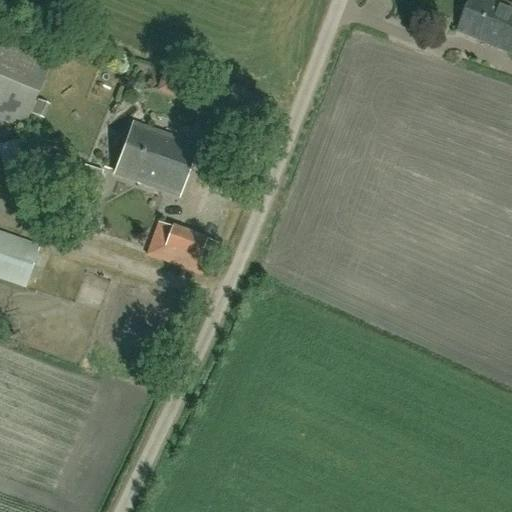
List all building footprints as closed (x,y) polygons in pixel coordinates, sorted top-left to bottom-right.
[(486,43),(503,3),(495,0),(471,0),(459,32),(486,43)] [(511,6),(503,3),(486,43),(511,53),(511,6)] [(0,119),(23,129),(52,60),(0,38),(0,119)] [(198,86),(165,75),(159,95),(191,106),(198,86)] [(179,197),(197,147),(133,124),(115,174),(179,197)] [(0,150),(10,192),(27,188),(16,140),(0,143),(0,150)] [(71,215),(87,221),(103,171),(88,166),(60,157),(47,195),(59,199),(53,215),(65,219),(71,202),(75,204),(71,215)] [(205,277),(217,245),(159,223),(147,256),(205,277)] [(0,280),(25,290),(40,246),(0,231),(0,280)] [(121,332),(137,336),(142,319),(125,315),(121,332)]
